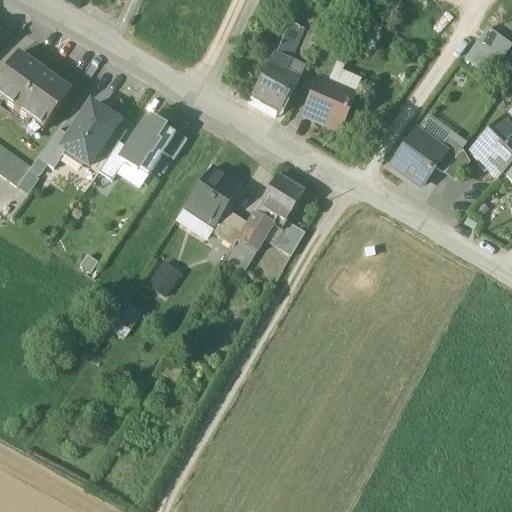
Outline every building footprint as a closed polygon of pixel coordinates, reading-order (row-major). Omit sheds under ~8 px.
[(331,23),(303,12),(295,29),(303,33),(323,42),(331,23)] [(289,27),(273,60),(288,67),(295,51),(303,33),(295,29),(289,27)] [(482,28),(462,62),(490,78),(509,44),(482,28)] [(323,42),(303,33),(295,51),(315,60),(321,47),(323,42)] [(340,55),(321,47),(315,60),(303,88),(314,93),(318,83),(327,87),(340,55)] [(71,94),(18,55),(0,79),(0,101),(42,133),(71,94)] [(278,115),(300,73),(288,67),(273,60),(271,65),(263,82),(253,101),(278,115)] [(327,87),(318,83),(314,93),(303,119),(338,134),(353,98),(327,87)] [(64,157),(87,171),(117,124),(91,107),(69,140),(60,154),(64,157)] [(122,167),(147,183),(164,156),(177,137),(150,119),(128,153),(120,165),(122,167)] [(511,130),(503,122),(469,156),(497,184),(503,178),(511,169),(511,130)] [(38,165),(53,175),(64,157),(60,154),(69,140),(58,133),(38,165)] [(415,135),(391,168),(421,189),(434,170),(444,156),(438,152),(415,135)] [(164,156),(174,163),(186,143),(177,137),(164,156)] [(462,152),(446,141),(438,152),(444,156),(434,170),(444,177),(462,152)] [(98,176),(111,184),(122,167),(120,165),(128,153),(118,146),(98,176)] [(0,177),(28,197),(41,179),(0,149),(0,177)] [(511,169),(503,178),(511,187),(511,169)] [(242,190),(212,170),(185,210),(213,228),(216,230),(227,213),(242,190)] [(305,196),(276,179),(248,227),(237,245),(255,256),(262,245),(272,229),(280,234),(286,225),(305,196)] [(237,245),(248,227),(227,213),(216,230),(213,228),(209,235),(233,251),(237,245)] [(304,236),(286,225),(280,234),(272,229),(262,245),(289,260),(304,236)] [(244,276),(255,256),(237,245),(233,251),(225,265),(244,276)] [(149,292),(162,299),(176,276),(163,268),(149,292)] [(127,306),(113,332),(126,339),(140,314),(127,306)]
